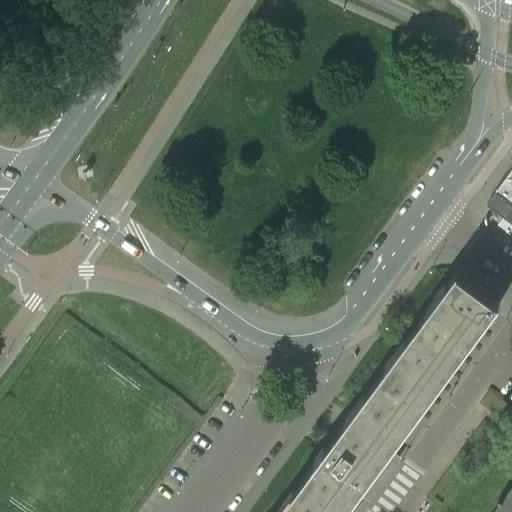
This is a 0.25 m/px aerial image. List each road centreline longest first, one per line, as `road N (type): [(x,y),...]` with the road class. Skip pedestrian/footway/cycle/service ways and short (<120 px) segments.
road 1 (tertiary): [(35,179),(259,341)]
road 2 (primary): [(35,179),(154,0)]
road 3 (residential): [(382,511),(511,340)]
road 4 (tertiary): [(324,340),(347,326),(429,211)]
road 5 (tertiary): [(467,154),(494,0)]
